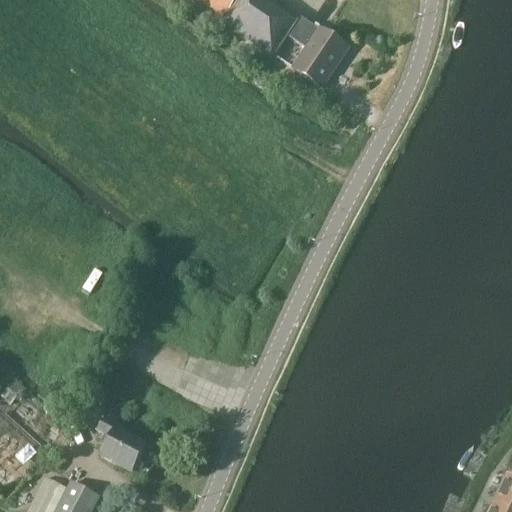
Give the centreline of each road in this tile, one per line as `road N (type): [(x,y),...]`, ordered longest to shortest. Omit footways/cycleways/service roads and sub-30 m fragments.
road 1 (tertiary): [(209,511),(304,296),(408,96),(432,0)]
road 2 (track): [(93,327),(249,416)]
